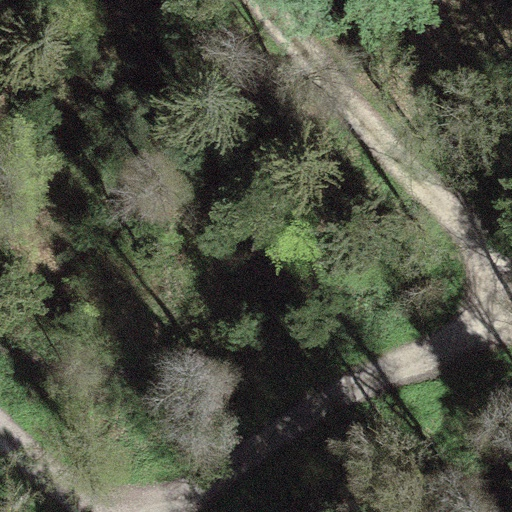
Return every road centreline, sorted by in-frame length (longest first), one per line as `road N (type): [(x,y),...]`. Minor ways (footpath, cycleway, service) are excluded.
road 1 (track): [(150,511),(361,382),(511,333)]
road 2 (track): [(270,0),(511,278)]
road 3 (track): [(0,418),(93,511)]
